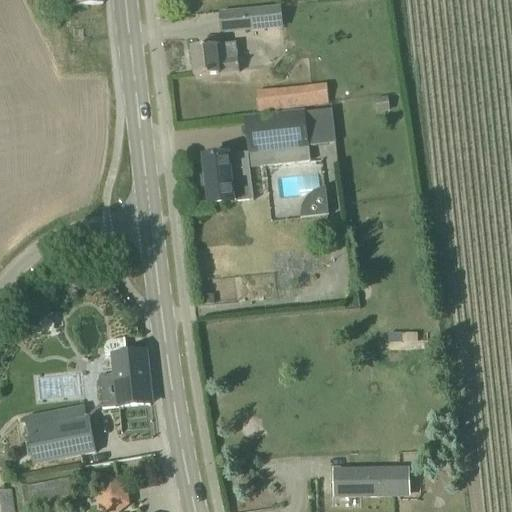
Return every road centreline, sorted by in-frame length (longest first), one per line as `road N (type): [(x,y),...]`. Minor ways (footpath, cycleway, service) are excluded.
road 1 (secondary): [(195,511),(173,414),(148,215)]
road 2 (secondary): [(148,215),(124,0)]
road 3 (unclassified): [(0,293),(51,236),(148,215)]
